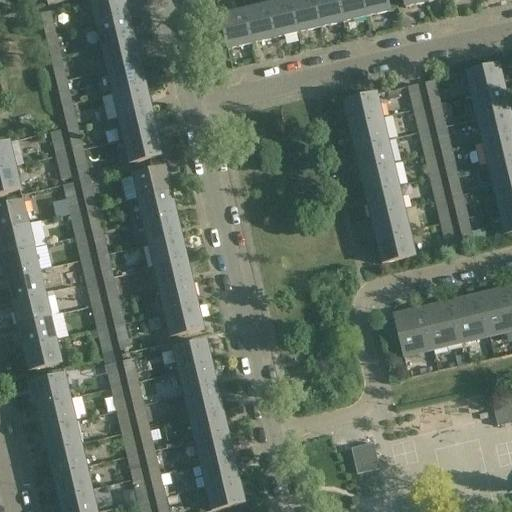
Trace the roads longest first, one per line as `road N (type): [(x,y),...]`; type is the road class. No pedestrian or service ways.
road 1 (residential): [(275,436),(359,413),(373,384),(360,324),(371,289),(511,257)]
road 2 (residential): [(275,436),(196,106)]
road 3 (residential): [(511,32),(196,106)]
